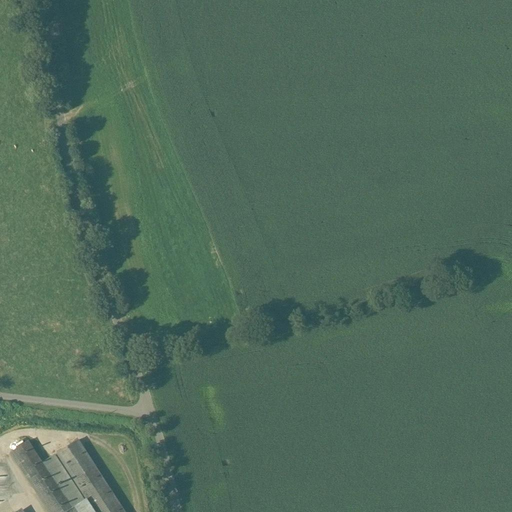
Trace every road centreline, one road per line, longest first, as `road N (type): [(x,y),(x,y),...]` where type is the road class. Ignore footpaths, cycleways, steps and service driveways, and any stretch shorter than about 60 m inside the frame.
road 1 (unclassified): [(175,511),(76,203),(42,0)]
road 2 (track): [(0,394),(147,410)]
